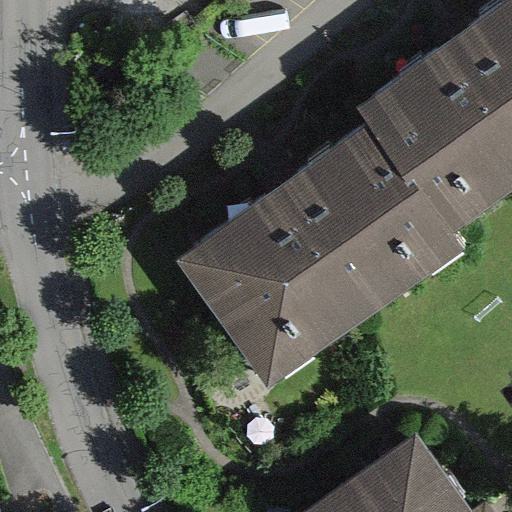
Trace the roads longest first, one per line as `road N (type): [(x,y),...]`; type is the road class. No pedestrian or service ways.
road 1 (residential): [(343,0),(279,55),(207,138),(142,176),(91,186),(19,166)]
road 2 (residential): [(19,166),(50,338),(119,511)]
road 3 (residential): [(30,0),(19,166)]
